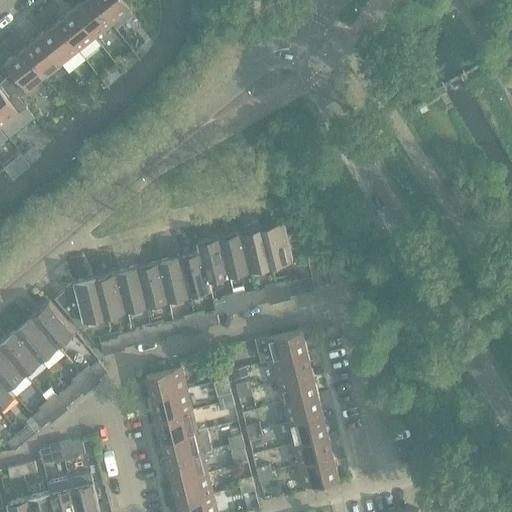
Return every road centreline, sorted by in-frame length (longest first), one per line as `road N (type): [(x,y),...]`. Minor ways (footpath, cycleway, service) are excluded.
road 1 (residential): [(511,430),(309,73),(303,46)]
road 2 (residential): [(131,511),(101,392),(141,357),(324,308),(347,314)]
road 3 (tertiary): [(0,281),(269,53),(303,46)]
road 4 (residential): [(388,481),(347,314)]
road 5 (residential): [(272,511),(388,481)]
